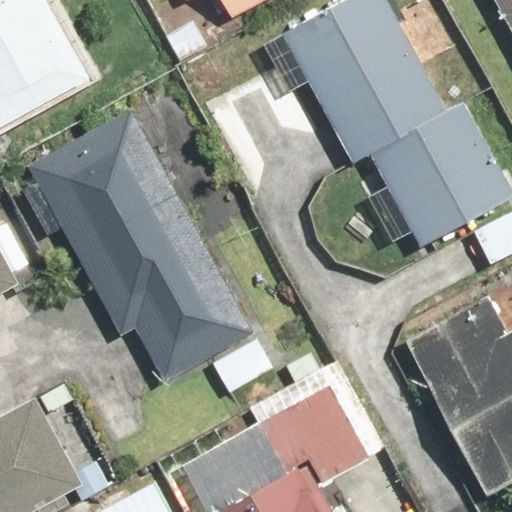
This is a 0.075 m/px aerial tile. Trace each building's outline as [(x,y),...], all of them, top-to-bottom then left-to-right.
[(45,0),(0,0),(0,126),(89,75),(45,0)] [(185,0),(187,2),(191,0),(218,0),(229,19),(263,0),(185,0)] [(384,0),(341,0),(278,35),(349,164),(366,155),(418,249),(511,197),(511,181),(464,95),(443,106),(384,0)] [(511,0),(494,0),(511,33),(511,0)] [(39,180),(20,190),(45,238),(60,229),(118,339),(139,328),(169,386),(261,337),(136,102),(28,159),(39,180)] [(511,252),(511,210),(472,231),(489,264),(511,252)] [(0,294),(21,282),(17,274),(35,263),(7,212),(0,215),(0,294)] [(440,332),(407,350),(484,494),(511,479),(511,330),(505,335),(482,293),(433,319),(440,332)] [(141,394),(99,416),(129,473),(171,451),(141,394)] [(0,511),(29,511),(73,489),(80,503),(107,489),(92,461),(78,469),(39,396),(0,417),(0,511)] [(262,428),(166,478),(183,511),(330,511),(303,460),(284,470),(262,428)] [(171,511),(156,483),(103,511),(171,511)]
